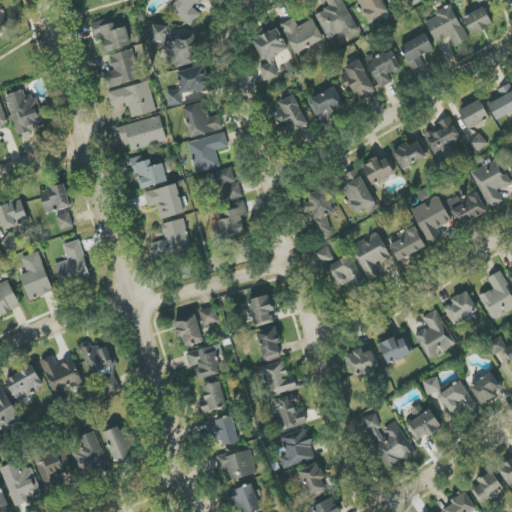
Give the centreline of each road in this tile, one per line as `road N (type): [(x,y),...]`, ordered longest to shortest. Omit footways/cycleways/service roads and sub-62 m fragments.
road 1 (residential): [(451,460),(377,508),(356,481),(226,56),(239,19),(274,0)]
road 2 (residential): [(198,511),(125,296),(44,0)]
road 3 (residential): [(0,357),(125,296),(156,302),(291,265)]
road 4 (residential): [(451,460),(511,419),(470,259),(430,281)]
road 5 (residential): [(268,184),(501,62),(511,47)]
road 6 (residential): [(430,281),(312,344)]
